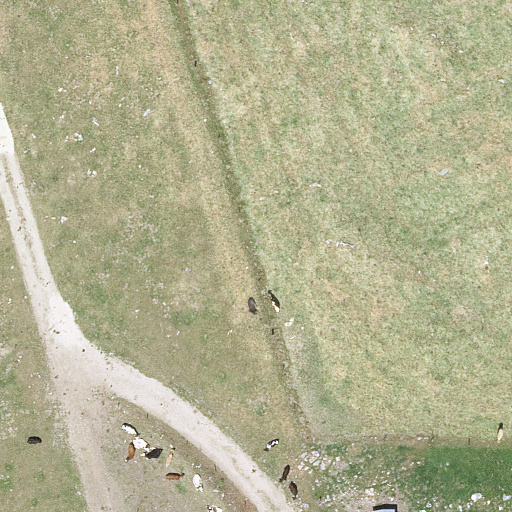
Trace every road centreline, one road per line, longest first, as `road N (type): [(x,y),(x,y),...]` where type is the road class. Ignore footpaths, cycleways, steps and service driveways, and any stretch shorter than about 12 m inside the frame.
road 1 (track): [(0,152),(68,349),(196,426),(271,511)]
road 2 (track): [(68,349),(108,511)]
